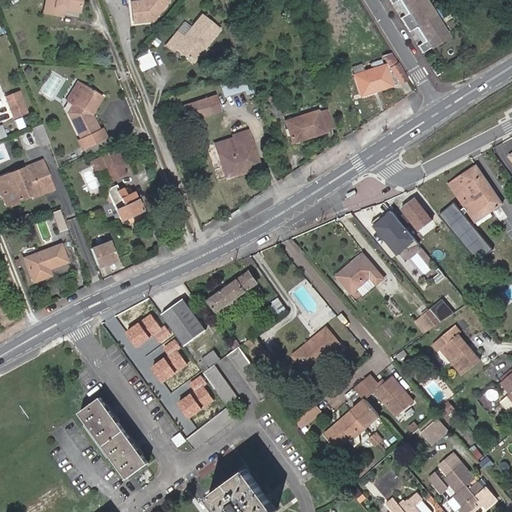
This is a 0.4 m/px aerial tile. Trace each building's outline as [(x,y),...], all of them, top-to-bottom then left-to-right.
[(78,2),(77,0),(46,0),(44,13),(57,16),(58,9),(63,10),(80,13),(82,2),(78,2)] [(131,0),(133,19),(152,17),(165,0),(131,0)] [(388,0),(393,7),(400,2),(404,8),(417,0),(388,0)] [(424,0),(417,0),(404,8),(408,16),(402,20),(406,27),(431,11),(424,0)] [(431,11),(406,27),(411,34),(418,30),(422,36),(440,25),(431,11)] [(220,29),(200,13),(191,26),(183,35),(177,30),(164,45),(172,51),(175,48),(193,64),(220,29)] [(184,21),(177,30),(183,35),(191,26),(184,21)] [(440,25),(422,36),(426,43),(419,48),(424,55),(449,39),(440,25)] [(135,58),(141,71),(156,65),(146,45),(135,58)] [(404,76),(394,58),(386,62),(397,80),(404,76)] [(385,66),(365,73),(362,65),(352,68),(360,94),(375,89),(376,91),(391,85),(385,66)] [(247,79),(222,82),(224,93),(248,90),(247,79)] [(67,100),(74,104),(85,86),(78,82),(67,100)] [(86,149),(105,140),(107,139),(102,128),(99,130),(91,113),(89,112),(91,108),(94,109),(102,96),(85,86),(74,104),(69,112),(81,137),(86,149)] [(5,97),(13,120),(28,114),(20,91),(5,97)] [(186,121),(213,113),(208,97),(181,105),(186,121)] [(321,113),(287,122),(293,144),(326,135),(321,113)] [(44,122),(32,126),(39,145),(51,141),(44,122)] [(237,148),(218,154),(226,178),(259,168),(247,131),(233,135),(237,148)] [(233,135),(214,141),(218,154),(237,148),(233,135)] [(89,154),(108,145),(105,140),(86,149),(89,154)] [(262,145),(266,156),(271,155),(268,144),(262,145)] [(119,148),(90,159),(95,171),(107,167),(112,179),(129,171),(119,148)] [(42,161),(11,173),(12,177),(2,181),(7,193),(3,195),(7,205),(12,203),(19,201),(24,199),(23,197),(31,193),(32,196),(33,198),(33,197),(53,190),(42,161)] [(448,184),(468,210),(465,212),(469,218),(473,216),(477,221),(504,203),(477,164),(448,184)] [(12,177),(11,173),(0,177),(0,190),(2,195),(3,195),(7,193),(2,181),(12,177)] [(109,195),(120,219),(127,216),(129,221),(142,216),(144,212),(143,209),(135,191),(130,194),(127,186),(109,195)] [(416,198),(403,208),(420,230),(433,220),(416,198)] [(52,211),(59,230),(67,227),(60,208),(52,211)] [(372,224),(397,254),(416,238),(391,209),(372,224)] [(96,267),(115,260),(108,239),(88,245),(96,267)] [(62,250),(27,264),(35,288),(53,280),(51,275),(69,267),(62,250)] [(366,257),(363,253),(351,264),(354,268),(366,257)] [(351,293),(365,281),(370,277),(377,285),(385,278),(378,270),(366,257),(354,268),(351,264),(336,276),(351,293)] [(249,272),(208,300),(217,312),(250,289),(258,300),(265,296),(256,284),(258,283),(249,272)] [(182,299),(162,314),(171,327),(184,346),(205,331),(182,299)] [(275,306),(281,314),(287,310),(280,300),(274,304),(275,306)] [(275,318),(281,314),(275,306),(269,310),(275,318)] [(440,319),(430,308),(421,316),(430,327),(440,319)] [(464,343),(466,341),(459,332),(462,330),(455,323),(453,325),(431,342),(438,350),(440,348),(452,362),(462,374),(480,359),(469,345),(467,347),(464,343)] [(326,328),(311,340),(313,342),(298,354),(310,369),(340,344),(326,328)] [(165,372),(184,358),(164,332),(156,337),(159,340),(148,348),(165,372)] [(256,334),(243,343),(252,355),(264,346),(256,334)] [(146,344),(148,348),(159,340),(156,337),(146,344)] [(313,342),(311,340),(292,356),(306,372),(310,369),(298,354),(313,342)] [(238,346),(232,350),(226,355),(259,403),(272,393),(238,346)] [(203,357),(209,366),(221,357),(215,349),(203,357)] [(218,393),(228,406),(238,399),(213,364),(203,372),(218,393)] [(511,372),(501,381),(511,393),(509,395),(511,397),(511,372)] [(356,387),(366,398),(376,390),(398,416),(414,401),(392,376),(385,382),(380,386),(378,384),(371,375),(356,387)] [(216,416),(228,406),(218,393),(206,402),(216,416)] [(511,411),(511,399),(508,395),(502,399),(511,411)] [(80,412),(128,479),(150,463),(102,397),(80,412)] [(357,430),(359,433),(379,415),(366,398),(322,433),(335,448),(352,434),(357,430)] [(296,419),(303,428),(324,411),(318,403),(296,419)] [(216,416),(187,439),(195,450),(237,417),(228,406),(216,416)] [(439,432),(442,436),(449,430),(439,418),(423,431),(430,439),(439,432)] [(434,443),(442,436),(439,432),(430,439),(434,443)] [(172,440),(178,448),(186,442),(180,434),(172,440)] [(466,484),(469,482),(474,478),(462,463),(445,476),(457,491),(454,493),(463,504),(459,507),(462,511),(475,511),(472,508),(478,504),(476,501),(478,499),(485,507),(498,497),(487,485),(484,487),(478,480),(472,485),(469,487),(466,484)] [(208,497),(219,511),(276,511),(278,511),(247,469),(214,493),(213,490),(208,493),(210,496),(208,497)] [(439,489),(448,484),(438,469),(430,475),(439,489)] [(418,511),(414,507),(422,501),(416,495),(406,504),(403,502),(399,506),(394,499),(386,504),(392,511),(418,511)]
